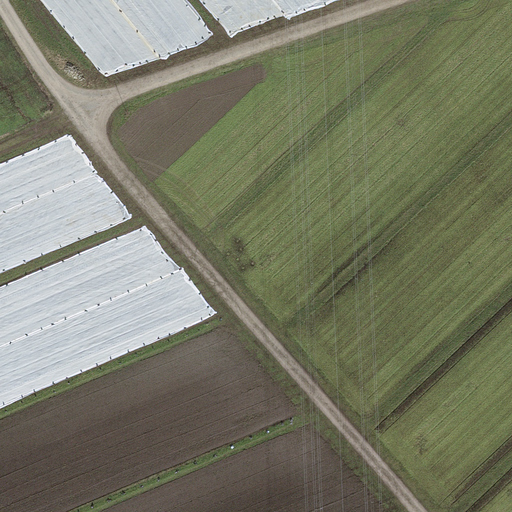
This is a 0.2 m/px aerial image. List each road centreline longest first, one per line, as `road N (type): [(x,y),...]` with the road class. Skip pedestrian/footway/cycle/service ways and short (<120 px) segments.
road 1 (track): [(415,511),(144,200),(0,3)]
road 2 (track): [(0,153),(77,111),(397,0)]
